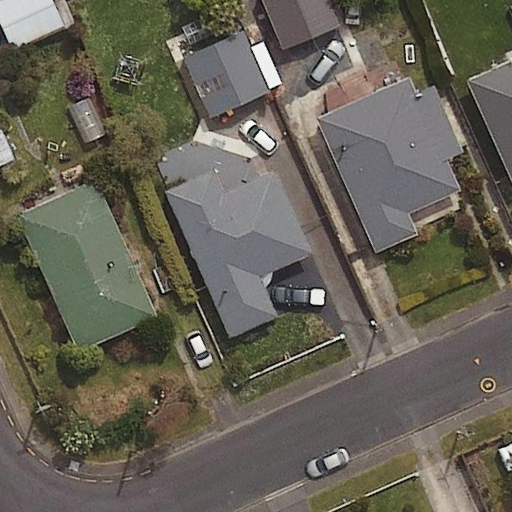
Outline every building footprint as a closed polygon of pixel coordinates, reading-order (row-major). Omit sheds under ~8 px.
[(63,21),(53,0),(0,0),(0,31),(7,47),(63,21)] [(195,0),(155,0),(153,2),(171,26),(200,5),(195,0)] [(338,24),(329,0),(261,0),(278,45),(338,24)] [(247,47),(238,27),(181,51),(206,112),(277,82),(260,42),(247,47)] [(511,63),(467,83),(511,183),(511,63)] [(424,114),(331,156),(375,255),(416,237),(407,217),(460,194),(424,114)] [(0,134),(0,160),(8,157),(0,134)] [(214,173),(165,194),(228,340),(276,320),(258,279),(311,256),(275,173),(223,195),(214,173)] [(95,183),(16,219),(77,356),(157,320),(95,183)]
